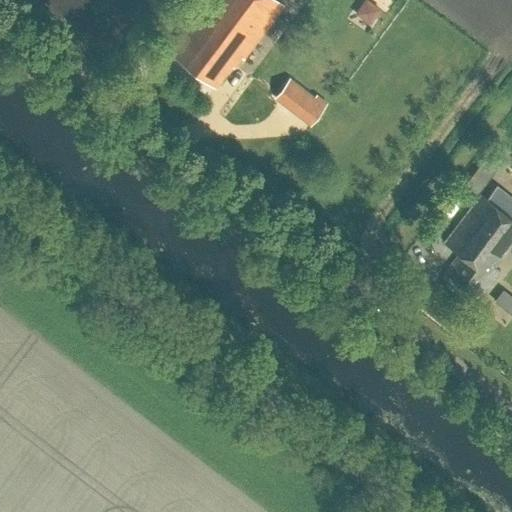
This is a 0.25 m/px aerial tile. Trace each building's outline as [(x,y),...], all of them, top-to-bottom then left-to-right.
[(205,0),(173,44),(220,79),(236,57),(238,59),(245,50),(248,51),(266,26),(271,30),(275,25),(270,22),(284,4),(278,0),(205,0)] [(364,0),(356,12),(369,22),(379,8),(366,0),(364,0)] [(292,107),(305,90),(289,78),(275,95),(292,107)] [(493,170),(498,164),(487,155),(482,161),(493,170)] [(445,272),(478,297),(499,269),(494,265),(511,240),(511,169),(501,161),(493,173),(499,177),(484,198),(480,195),(444,241),(459,253),(445,272)]
